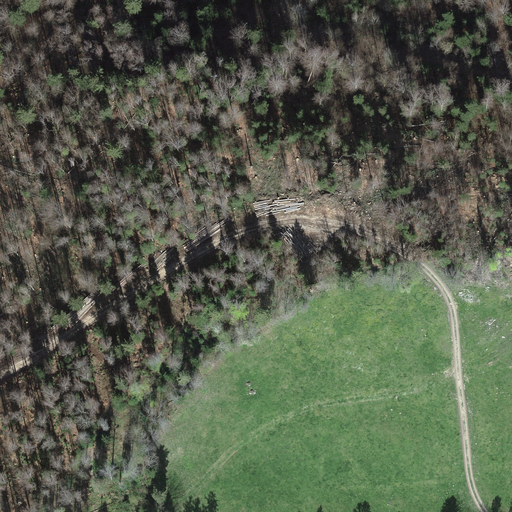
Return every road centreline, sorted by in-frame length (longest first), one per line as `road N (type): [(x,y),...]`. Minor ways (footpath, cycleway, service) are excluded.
road 1 (track): [(0,372),(252,226),(349,229),(411,258),(448,292),(466,457),(484,511)]
road 2 (track): [(169,511),(260,431),(299,411),(390,398),(457,372)]
